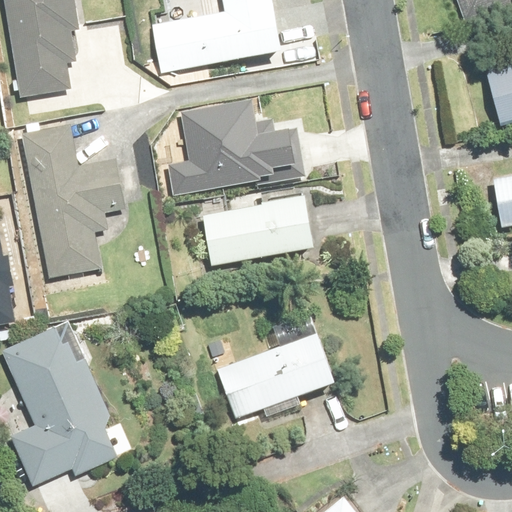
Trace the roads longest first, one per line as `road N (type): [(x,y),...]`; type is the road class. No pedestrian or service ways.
road 1 (residential): [(419,316),(368,0)]
road 2 (residential): [(511,482),(482,481),(448,459),(436,439),(428,378)]
